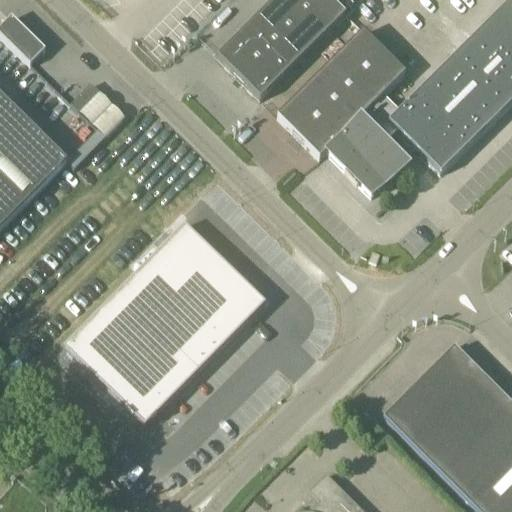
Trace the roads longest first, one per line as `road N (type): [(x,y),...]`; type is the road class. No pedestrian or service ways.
road 1 (unclassified): [(386,324),(55,0)]
road 2 (unclassified): [(197,511),(386,324)]
road 3 (tertiary): [(91,511),(0,430)]
